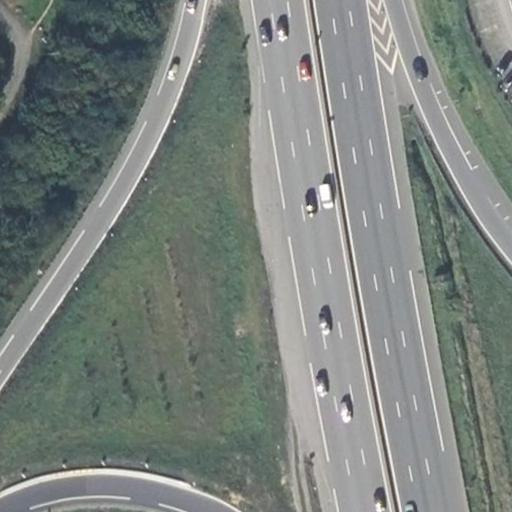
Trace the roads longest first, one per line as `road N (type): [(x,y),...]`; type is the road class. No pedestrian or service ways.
road 1 (trunk): [(427,511),(339,0)]
road 2 (trunk): [(280,0),(365,511)]
road 3 (trunk): [(197,0),(145,147),(0,375)]
road 4 (trunk): [(511,243),(440,124),(394,0)]
road 5 (trunk): [(0,508),(109,483),(214,511)]
